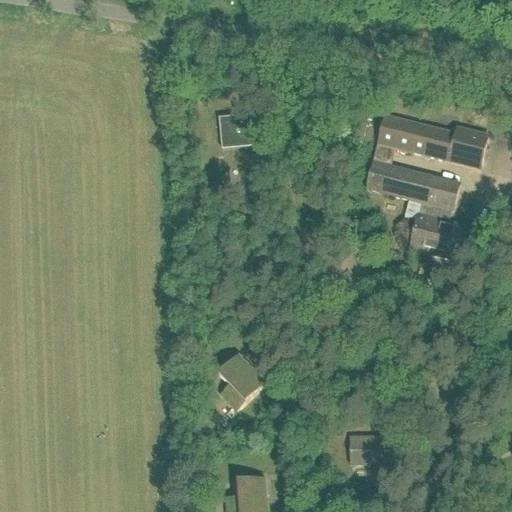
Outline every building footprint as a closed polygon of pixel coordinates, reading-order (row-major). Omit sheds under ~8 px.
[(456,132),(388,114),(380,144),(397,149),(482,170),(491,135),(458,126),(456,132)] [(254,150),(251,118),(220,121),(223,152),(254,150)] [(375,166),(391,170),(397,149),(380,144),(375,166)] [(256,167),(255,156),(235,159),(236,169),(256,167)] [(458,265),(466,230),(451,226),(461,187),(391,170),(375,166),(368,193),(410,204),(406,221),(419,224),(411,253),(458,265)] [(365,289),(351,250),(321,262),(335,300),(365,289)] [(238,415),(267,388),(239,359),(219,378),(230,390),(221,398),(238,415)] [(384,468),(384,440),(351,441),(351,468),(374,468),(374,478),(384,478),(384,468)] [(228,511),(268,511),(266,482),(238,484),(239,500),(227,501),(228,511)]
